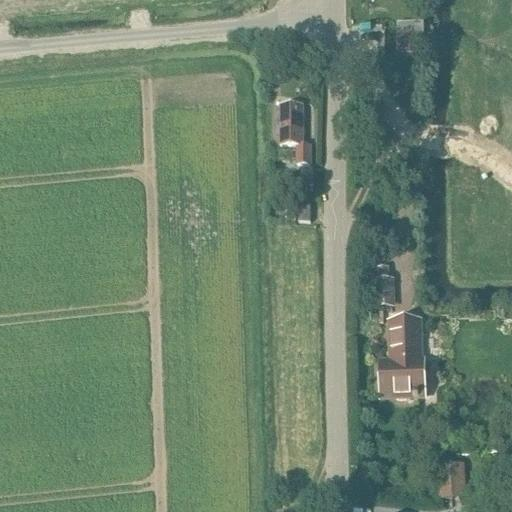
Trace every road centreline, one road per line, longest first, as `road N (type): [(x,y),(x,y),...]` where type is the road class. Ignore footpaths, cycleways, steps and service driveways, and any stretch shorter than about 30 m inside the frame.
road 1 (tertiary): [(339,511),(333,19)]
road 2 (unclassified): [(0,51),(333,19)]
